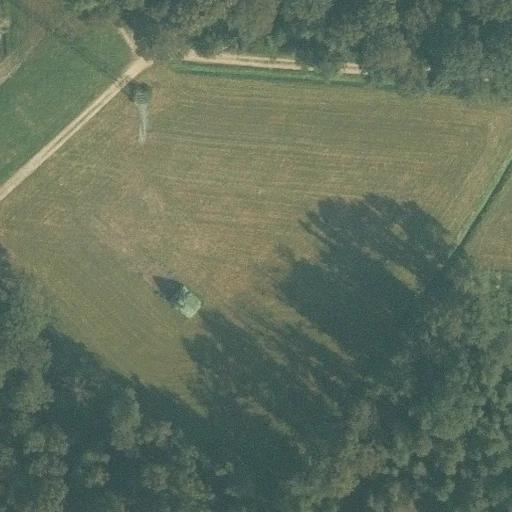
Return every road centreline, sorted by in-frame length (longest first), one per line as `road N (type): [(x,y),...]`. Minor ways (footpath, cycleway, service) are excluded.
road 1 (track): [(142,60),(176,55),(511,79)]
road 2 (track): [(0,194),(142,60)]
